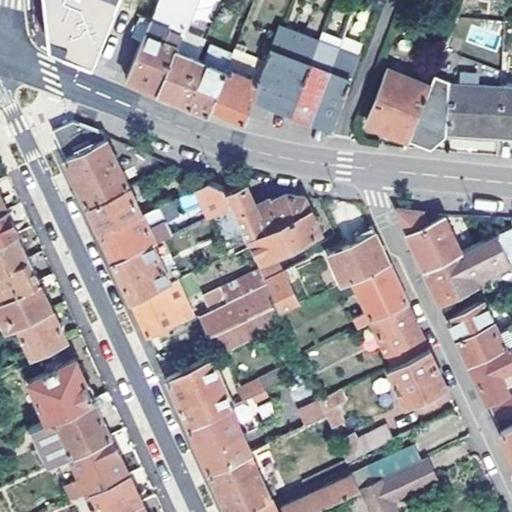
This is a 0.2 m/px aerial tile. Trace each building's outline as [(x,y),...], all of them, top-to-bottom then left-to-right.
[(42,0),(46,33),(55,46),(57,48),(71,53),(95,63),(118,0),(42,0)] [(230,66),(235,53),(213,44),(206,60),(176,47),(195,0),(158,0),(151,19),(142,39),(127,77),(152,87),(211,112),(214,105),(230,66)] [(136,31),(134,35),(142,39),(151,19),(142,15),(136,31)] [(282,25),(277,39),(262,79),(255,97),(275,105),(303,32),(282,25)] [(322,39),(303,32),(275,105),(294,113),(322,39)] [(262,79),(277,39),(264,33),(253,60),(235,53),(230,66),(262,79)] [(322,39),(294,113),(308,118),(313,120),(341,47),(322,39)] [(360,53),(341,47),(313,120),(332,128),(360,53)] [(262,79),(230,66),(214,105),(220,108),(247,118),(255,97),(262,79)] [(407,137),(428,85),(387,69),(368,121),(407,137)] [(428,146),(448,131),(498,134),(501,82),(449,78),(449,76),(432,75),(428,85),(407,137),(428,146)] [(511,82),(501,82),(498,134),(511,135),(511,82)] [(80,187),(89,206),(130,187),(105,133),(75,119),(53,130),(80,187)] [(130,187),(135,198),(149,192),(144,181),(130,187)] [(210,182),(196,188),(210,218),(232,208),(227,195),(222,186),(210,182)] [(92,212),(101,232),(141,213),(135,198),(130,187),(89,206),(92,212)] [(307,199),(288,197),(271,204),(269,201),(255,208),(253,203),(245,188),(227,195),(232,208),(247,239),(250,238),(259,257),(262,256),(264,261),(295,248),(294,243),(322,231),(307,199)] [(0,213),(9,209),(0,190),(0,213)] [(114,260),(151,244),(170,236),(156,207),(141,213),(101,232),(111,255),(114,260)] [(232,208),(210,218),(227,257),(250,247),(247,239),(232,208)] [(472,216),(445,215),(429,223),(424,212),(398,208),(425,268),(485,240),(472,216)] [(0,240),(19,232),(9,209),(0,213),(0,240)] [(434,213),(424,212),(429,223),(445,215),(434,213)] [(356,234),(360,241),(362,246),(353,250),(350,245),(331,253),(344,284),(353,279),(390,263),(373,227),(356,234)] [(472,270),(509,253),(508,249),(511,247),(511,227),(485,240),(425,268),(440,299),(477,281),(472,270)] [(19,232),(0,240),(0,270),(31,256),(25,245),(32,241),(28,233),(21,236),(19,232)] [(362,246),(360,241),(350,245),(353,250),(362,246)] [(122,279),(132,301),(164,286),(169,284),(151,244),(114,260),(122,279)] [(472,270),(477,281),(511,264),(511,247),(508,249),(509,253),(472,270)] [(31,256),(0,270),(0,297),(41,279),(31,256)] [(263,275),(283,267),(280,261),(260,269),(263,275)] [(390,263),(353,279),(368,311),(355,317),(359,327),(361,325),(409,302),(399,281),(390,263)] [(266,282),(267,285),(287,276),(283,267),(263,275),(266,282)] [(228,300),(266,282),(263,275),(260,269),(222,286),(227,297),(228,300)] [(287,276),(267,285),(280,313),(300,304),(287,276)] [(54,307),(41,279),(0,297),(0,307),(9,327),(20,322),(54,307)] [(200,313),(219,355),(285,324),(280,313),(267,285),(266,282),(228,300),(200,313)] [(149,336),(193,316),(187,302),(174,308),(164,286),(132,301),(140,318),(149,336)] [(227,297),(222,286),(201,294),(207,306),(227,297)] [(499,332),(485,300),(449,318),(461,344),(470,362),(511,343),(511,336),(508,328),(499,332)] [(409,302),(361,325),(371,346),(382,341),(394,365),(430,349),(411,308),(409,302)] [(69,340),(54,307),(20,322),(34,355),(69,340)] [(511,375),(511,343),(470,362),(488,401),(509,392),(501,374),(507,371),(509,377),(511,375)] [(394,365),(390,368),(406,403),(422,396),(447,384),(430,349),(394,365)] [(189,423),(228,404),(234,402),(214,357),(169,379),(181,405),(189,423)] [(31,379),(49,419),(95,398),(77,358),(31,379)] [(315,365),(306,369),(308,374),(318,370),(315,365)] [(274,407),(315,389),(308,374),(306,369),(305,368),(267,386),(251,394),(253,400),(268,393),(274,407)] [(239,387),(243,397),(251,394),(267,386),(263,380),(255,384),(254,381),(239,387)] [(447,384),(422,396),(426,405),(451,394),(447,384)] [(326,385),(315,390),(320,400),(330,396),(326,385)] [(330,396),(320,400),(327,416),(332,426),(344,421),(337,405),(348,401),(343,390),(330,396)] [(497,421),(511,413),(511,396),(511,395),(490,405),(497,421)] [(95,398),(49,419),(38,424),(55,461),(71,453),(112,434),(95,398)] [(200,448),(210,470),(250,452),(228,404),(189,423),(200,448)] [(327,416),(302,428),(306,437),(332,426),(327,416)] [(38,424),(32,427),(48,463),(55,461),(38,424)] [(375,447),(395,438),(389,424),(369,433),(375,447)] [(511,425),(501,430),(511,452),(511,425)] [(357,439),(363,452),(375,447),(369,433),(357,439)] [(112,434),(71,453),(89,492),(130,473),(112,434)] [(347,460),(363,452),(357,439),(355,434),(339,442),(347,460)] [(277,449),(273,441),(250,452),(210,470),(215,480),(221,494),(229,511),(235,511),(272,495),(256,459),(277,449)] [(364,485),(418,459),(412,445),(358,469),(361,477),(364,485)] [(425,462),(423,457),(418,459),(364,485),(359,487),(370,511),(398,511),(392,499),(437,478),(428,460),(425,462)] [(278,471),(282,478),(286,488),(303,481),(295,463),(278,471)] [(307,511),(359,487),(364,485),(361,477),(357,479),(353,472),(278,507),(272,495),(235,511),(307,511)] [(118,511),(143,501),(130,473),(89,492),(85,493),(93,511),(118,511)] [(275,481),(279,492),(286,488),(282,478),(275,481)] [(147,511),(143,501),(118,511),(147,511)]
